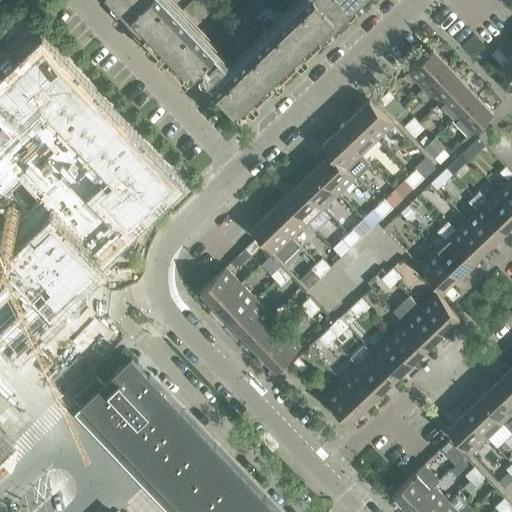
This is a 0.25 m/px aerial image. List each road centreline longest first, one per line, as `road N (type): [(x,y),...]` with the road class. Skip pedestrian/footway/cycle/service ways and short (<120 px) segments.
road 1 (unknown): [(0,63),(24,46),(40,53),(179,223)]
road 2 (residential): [(323,474),(166,315),(153,275)]
road 3 (residential): [(241,172),(418,0)]
road 4 (residential): [(323,474),(438,372),(463,381),(511,335)]
road 5 (residential): [(241,172),(82,0)]
road 6 (unclassified): [(153,275),(107,303),(10,392)]
road 7 (residential): [(153,275),(179,223),(241,172)]
